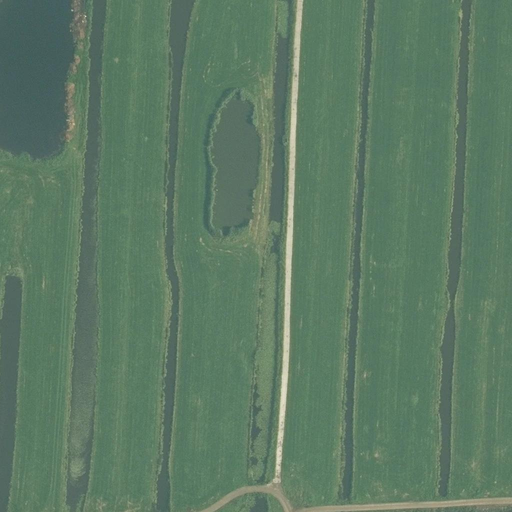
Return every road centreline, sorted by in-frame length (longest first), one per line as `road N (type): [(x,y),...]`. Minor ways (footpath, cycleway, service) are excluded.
road 1 (track): [(289,511),(273,490),(299,0)]
road 2 (track): [(302,511),(490,495)]
